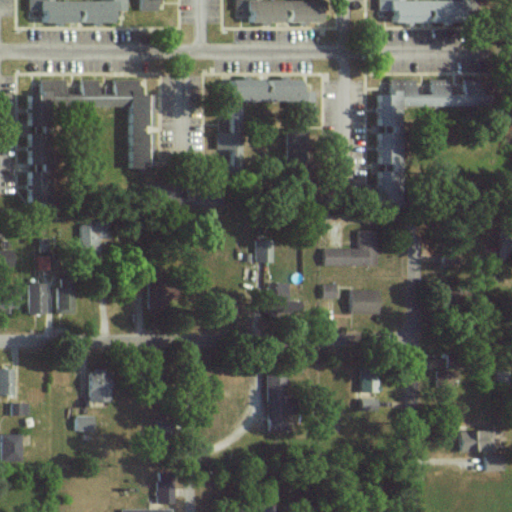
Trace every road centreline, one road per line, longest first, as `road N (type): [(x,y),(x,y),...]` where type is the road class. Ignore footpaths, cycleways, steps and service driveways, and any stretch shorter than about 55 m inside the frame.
road 1 (residential): [(0,50),(476,49)]
road 2 (residential): [(0,341),(413,342)]
road 3 (residential): [(413,249),(412,511)]
road 4 (residential): [(192,340),(192,511)]
